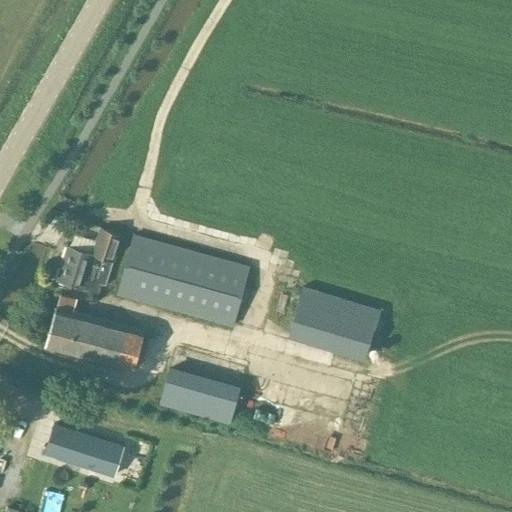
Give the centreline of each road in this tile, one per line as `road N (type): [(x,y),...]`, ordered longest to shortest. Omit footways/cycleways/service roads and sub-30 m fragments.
road 1 (unclassified): [(0,275),(159,0)]
road 2 (tertiary): [(0,175),(100,0)]
